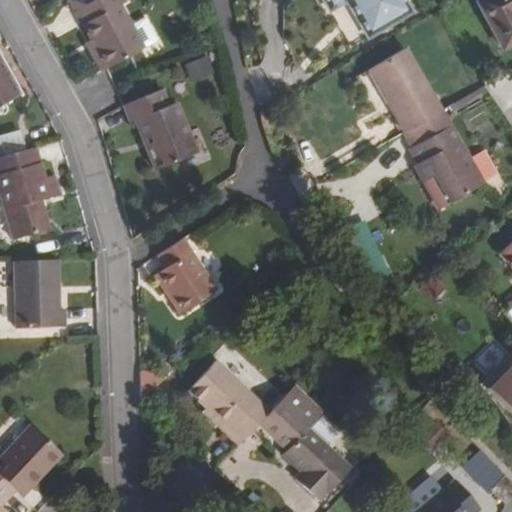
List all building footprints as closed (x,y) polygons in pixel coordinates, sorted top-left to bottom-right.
[(74,0),(71,1),(78,14),(102,0),(74,0)] [(95,52),(105,73),(108,71),(145,50),(122,6),(128,3),(126,0),(102,0),(78,14),(98,50),(95,52)] [(403,0),(322,0),(350,47),(410,12),(403,0)] [(511,0),(488,0),(481,5),(507,49),(511,46),(511,0)] [(379,116),(392,139),(431,117),(394,54),(346,82),(369,122),(379,116)] [(0,60),(0,115),(1,116),(6,113),(7,111),(7,108),(5,105),(20,97),(0,60)] [(201,77),(210,98),(226,91),(218,71),(201,77)] [(163,91),(124,108),(131,124),(136,122),(156,172),(197,156),(177,105),(169,108),(163,91)] [(427,181),(444,207),(475,188),(439,131),(431,117),(392,139),(401,155),(410,170),(407,172),(416,187),(419,186),(427,181)] [(0,145),(3,150),(24,137),(18,125),(0,135),(0,145)] [(38,150),(0,160),(0,196),(13,242),(49,232),(41,203),(59,197),(53,177),(46,179),(38,150)] [(436,212),(444,207),(427,181),(419,186),(436,212)] [(217,291),(184,240),(159,256),(167,269),(156,276),(181,315),(217,291)] [(511,268),(511,242),(499,254),(511,268)] [(58,262),(15,264),(17,330),(66,329),(65,311),(60,311),(58,262)] [(511,376),(511,360),(489,381),(493,386),(505,375),(509,379),(511,376)] [(258,427),(269,416),(215,364),(187,393),(205,410),(229,433),(225,438),(237,449),(258,427)] [(511,376),(509,379),(505,375),(493,386),(511,407),(511,376)] [(146,409),(167,387),(154,376),(140,376),(141,406),(146,409)] [(311,429),(283,401),(269,416),(258,427),(272,441),(275,437),(290,452),(287,455),(283,460),(301,476),(309,484),(302,491),(318,506),(349,474),(307,433),(311,429)] [(201,415),(225,438),(229,433),(205,410),(201,415)] [(431,421),(422,412),(405,430),(415,439),(431,421)] [(415,439),(430,451),(445,434),(431,421),(415,439)] [(37,474),(41,478),(62,457),(31,428),(2,458),(0,459),(0,479),(14,493),(16,495),(37,474)] [(275,437),(272,441),(287,455),(290,452),(275,437)] [(508,483),(481,456),(465,469),(490,498),(492,496),(508,483)] [(16,495),(20,499),(41,478),(37,474),(16,495)] [(294,483),(302,491),(309,484),(301,476),(294,483)] [(0,479),(0,507),(14,493),(0,479)] [(492,496),(506,511),(511,505),(511,487),(508,483),(492,496)] [(479,511),(456,484),(422,511),(479,511)]
